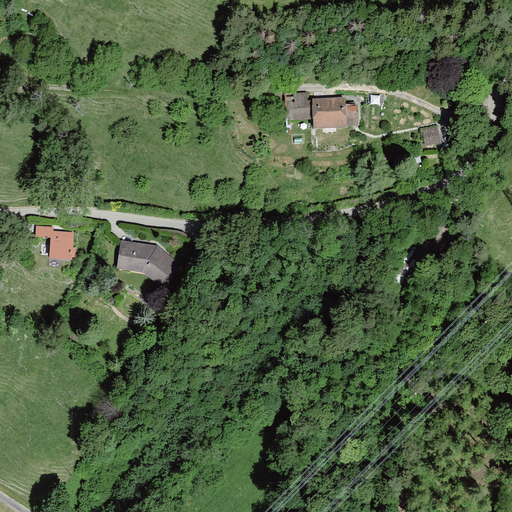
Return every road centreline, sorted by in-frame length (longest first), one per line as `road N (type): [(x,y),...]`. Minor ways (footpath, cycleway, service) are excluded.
road 1 (unclassified): [(490,116),(462,172),(409,199),(350,212),(202,225),(0,213)]
road 2 (unclassified): [(490,116),(446,114),(384,91),(282,89)]
